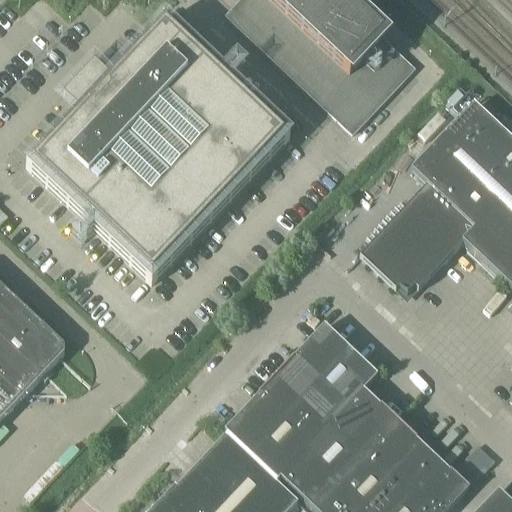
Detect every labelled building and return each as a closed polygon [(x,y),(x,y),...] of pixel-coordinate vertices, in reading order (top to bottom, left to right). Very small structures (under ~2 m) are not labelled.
[(244,0),(225,21),(351,140),(413,74),(334,0),(244,0)] [(89,103),(65,129),(24,172),(150,290),(288,144),(162,25),(98,93),(93,89),(84,99),(89,103)] [(460,251),(511,299),(511,402),(508,406),(511,409),(511,150),(471,112),(409,178),(425,194),(358,264),(394,298),(397,295),(405,303),(413,294),(416,297),(460,251)] [(421,136),(405,153),(412,160),(428,142),(421,136)] [(0,425),(63,359),(63,352),(0,293),(0,425)] [(291,365),(274,383),(327,434),(362,397),(376,382),(323,332),(291,365)] [(226,441),(224,442),(275,489),(279,485),(327,434),(274,383),(257,401),(223,438),(226,441)] [(379,413),(362,397),(327,434),(279,485),(307,511),(321,511),(399,431),(379,412),(379,413)] [(216,417),(209,423),(207,425),(216,433),(224,425),(216,417)] [(388,511),(435,464),(399,431),(321,511),(388,511)] [(275,489),(224,442),(175,494),(173,492),(154,511),(293,511),(296,510),(275,490),(275,489)] [(468,496),(435,464),(388,511),(451,511),(466,496),(467,497),(468,496)] [(482,511),(511,511),(497,497),(482,511)]
